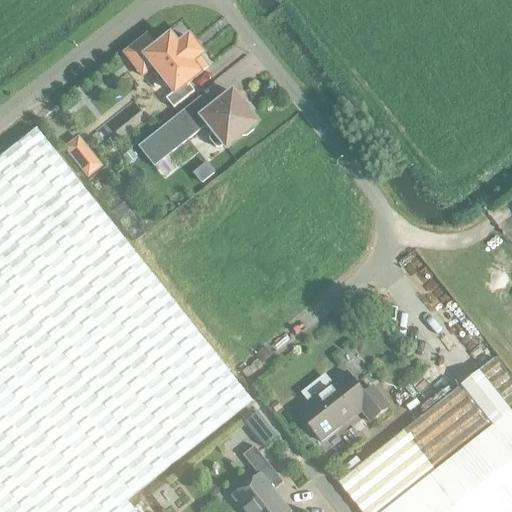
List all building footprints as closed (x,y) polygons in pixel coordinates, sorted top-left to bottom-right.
[(157,48),(151,41),(133,56),(147,73),(154,68),(175,93),(166,100),(174,109),(194,93),(188,85),(208,68),(200,58),(203,56),(190,39),(179,47),(171,37),(157,48)] [(227,149),(242,137),(247,137),(254,131),(255,127),(258,125),(233,93),(211,111),(201,98),(173,121),(189,141),(208,126),(214,133),(210,136),(210,141),(216,148),(221,149),(224,146),(227,149)] [(133,511),(126,502),(252,403),(132,251),(37,130),(0,158),(0,511),(133,511)] [(150,160),(154,157),(156,161),(170,153),(157,133),(140,144),(150,160)] [(66,149),(89,177),(101,167),(79,139),(66,149)] [(131,150),(122,157),(130,166),(139,159),(131,150)] [(124,203),(111,213),(117,221),(130,211),(124,203)] [(511,511),(511,383),(494,361),(338,484),(359,511),(511,511)] [(338,429),(360,412),(370,423),(388,409),(372,388),(362,396),(353,384),(354,383),(346,373),(332,383),(333,384),(297,411),(321,444),(338,430),(338,429)] [(260,415),(246,427),(252,435),(259,443),(274,432),(267,423),(260,415)] [(258,476),(231,497),(243,511),(287,511),(272,493),(282,485),(254,448),(243,457),(258,476)]
